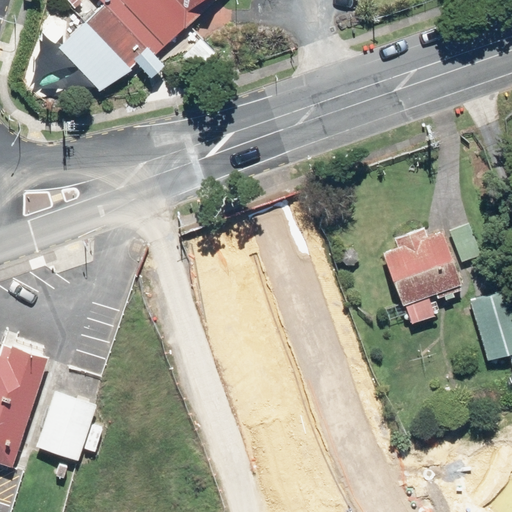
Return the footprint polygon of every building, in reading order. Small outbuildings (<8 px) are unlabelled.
[(214,0),(99,0),(56,39),(102,90),(132,63),(137,69),(214,0)] [(259,205),(287,291),(293,289),(334,276),(306,190),(259,205)] [(399,245),(385,251),(405,304),(406,303),(414,322),(437,314),(436,310),(440,308),(437,300),(432,301),(430,294),(438,291),(440,296),(463,288),(461,282),(465,281),(446,228),(429,234),(426,226),(396,237),(399,245)] [(511,290),(511,287),(471,299),(489,360),(511,352),(511,290)] [(227,292),(203,300),(214,332),(213,332),(213,333),(212,334),(211,335),(211,336),(210,337),(210,338),(210,339),(209,340),(209,341),(209,342),(209,343),(209,344),(209,345),(209,346),(209,347),(210,348),(210,349),(210,350),(211,351),(211,352),(212,353),(213,354),(213,355),(214,355),(215,356),(216,357),(217,357),(218,358),(219,358),(220,358),(221,359),(222,359),(223,359),(224,359),(232,386),(245,381),(242,372),(313,349),(293,289),(287,291),(232,309),(227,292)] [(0,455),(11,460),(52,353),(14,339),(12,344),(1,340),(0,343),(0,455)] [(193,375),(174,382),(188,422),(206,416),(193,375)] [(250,381),(229,388),(241,424),(261,417),(250,381)] [(59,386),(38,442),(76,457),(97,401),(59,386)] [(324,462),(299,395),(263,409),(267,419),(255,424),(276,480),(324,462)]
